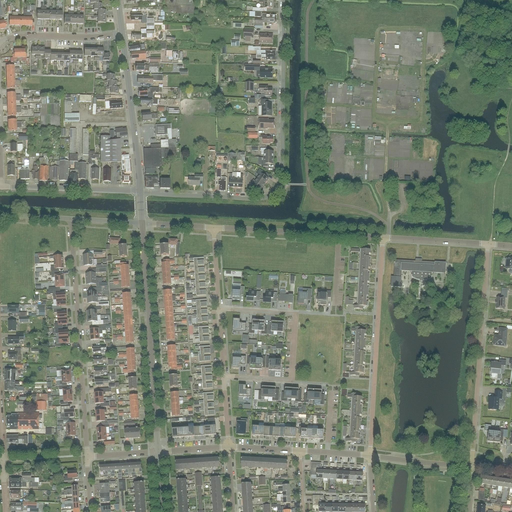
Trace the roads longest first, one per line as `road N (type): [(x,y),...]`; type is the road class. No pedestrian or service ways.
road 1 (track): [(389,213),(387,123),(421,123),(425,33),(377,32),(379,122)]
road 2 (residential): [(87,457),(71,218)]
road 3 (tertiary): [(157,452),(141,223)]
road 4 (residential): [(472,465),(487,245)]
road 5 (residential): [(370,455),(387,238)]
road 6 (residential): [(276,190),(283,0)]
road 7 (residential): [(387,238),(213,228)]
road 8 (tertiary): [(140,191),(122,34)]
road 9 (tertiary): [(140,191),(2,186)]
road 10 (unclassified): [(140,191),(259,198),(276,190)]
road 11 (residential): [(0,43),(122,34)]
